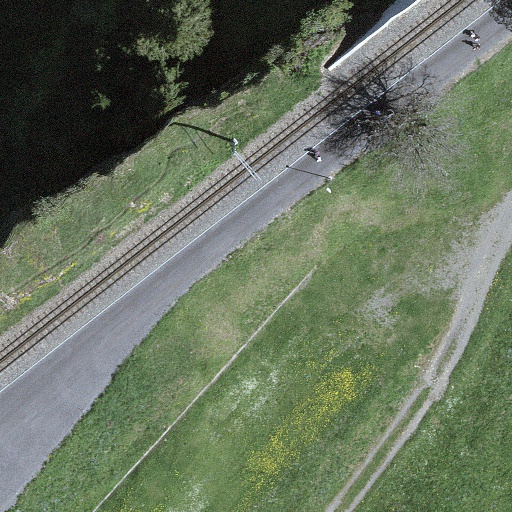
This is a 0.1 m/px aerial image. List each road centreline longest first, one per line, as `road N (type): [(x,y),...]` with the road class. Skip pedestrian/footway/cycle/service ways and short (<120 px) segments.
road 1 (track): [(0,418),(511,11)]
road 2 (track): [(511,220),(451,350),(337,511)]
